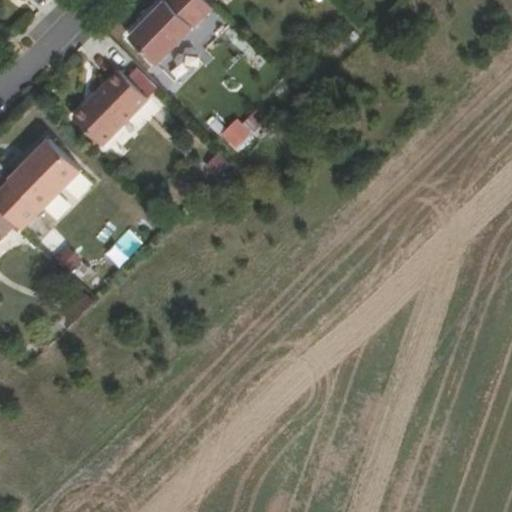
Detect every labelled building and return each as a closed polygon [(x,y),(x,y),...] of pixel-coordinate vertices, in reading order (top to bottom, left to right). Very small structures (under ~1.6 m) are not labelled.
[(155,61),(211,5),(206,0),(163,0),(129,34),(155,61)] [(118,70),(72,117),(102,146),(147,99),(118,70)] [(255,106),(223,135),(237,150),(269,122),(255,106)] [(79,173),(48,141),(34,154),(36,157),(25,168),(22,165),(7,180),(8,180),(0,188),(0,212),(12,225),(18,231),(38,211),(39,212),(79,173)] [(217,152),(200,168),(212,180),(229,164),(217,152)] [(0,235),(12,225),(0,212),(0,235)] [(130,228),(105,254),(121,268),(145,243),(130,228)] [(57,259),(67,274),(83,264),(73,248),(57,259)] [(60,309),(73,323),(94,304),(82,289),(60,309)]
